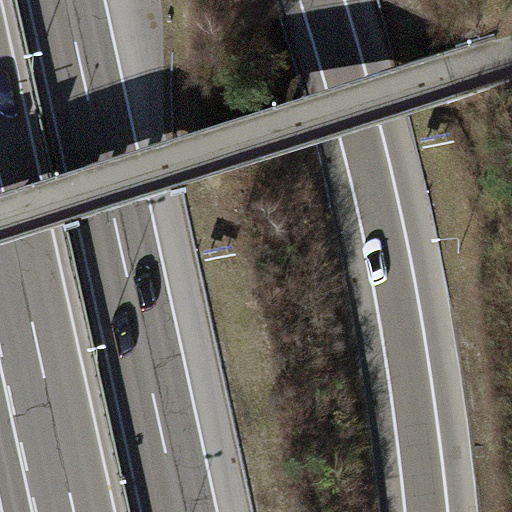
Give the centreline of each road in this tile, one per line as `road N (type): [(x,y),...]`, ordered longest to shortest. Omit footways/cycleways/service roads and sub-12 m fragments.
road 1 (track): [(0,220),(511,57)]
road 2 (motorway): [(180,511),(68,0)]
road 3 (motorway): [(429,511),(376,182),(324,0)]
road 4 (motorway): [(0,171),(74,511)]
